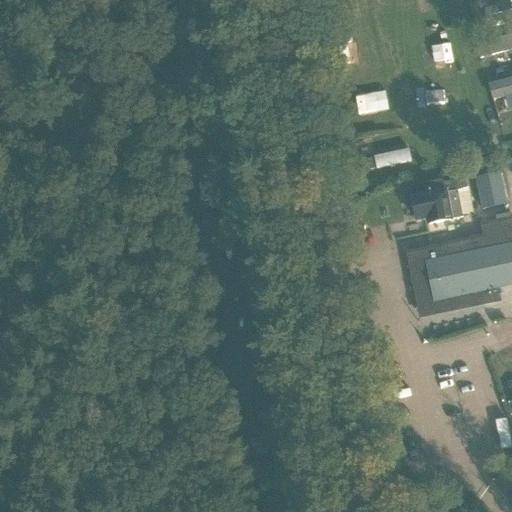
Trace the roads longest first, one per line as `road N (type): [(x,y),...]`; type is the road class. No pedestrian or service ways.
road 1 (tertiary): [(357,511),(261,0)]
road 2 (track): [(73,0),(85,70),(119,144),(115,187),(82,218)]
